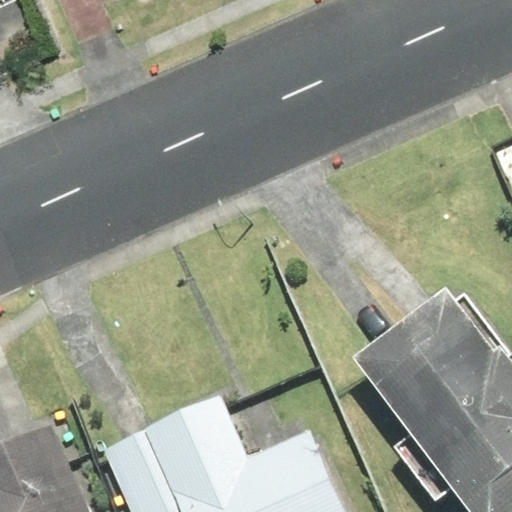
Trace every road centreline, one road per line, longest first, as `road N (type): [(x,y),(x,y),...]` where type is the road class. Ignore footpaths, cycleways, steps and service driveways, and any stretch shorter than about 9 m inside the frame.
road 1 (residential): [(511,33),(7,222)]
road 2 (residential): [(7,222),(440,0)]
